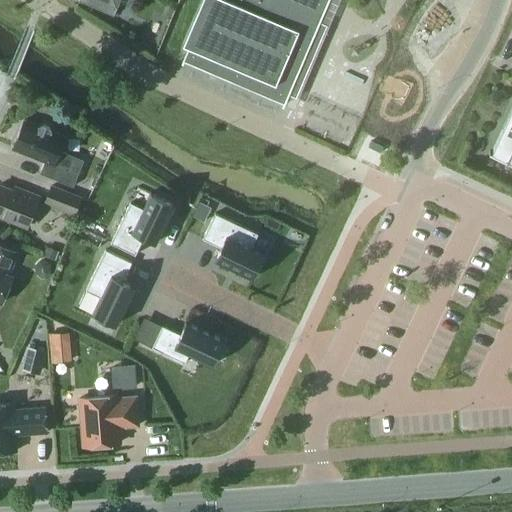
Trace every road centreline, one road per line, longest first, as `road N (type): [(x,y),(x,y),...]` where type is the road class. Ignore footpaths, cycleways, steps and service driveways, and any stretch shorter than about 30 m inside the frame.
road 1 (unclassified): [(410,198),(142,74),(38,0)]
road 2 (unclassified): [(319,495),(314,404),(410,198)]
road 3 (tertiary): [(98,511),(319,495)]
road 4 (unclassified): [(417,183),(426,131),(501,0)]
road 5 (tertiary): [(319,495),(511,481)]
